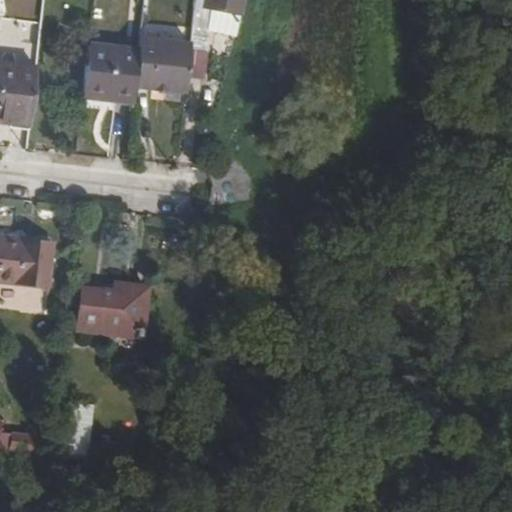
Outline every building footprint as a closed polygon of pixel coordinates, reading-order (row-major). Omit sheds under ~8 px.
[(207,0),(239,10),(241,0),(207,0)] [(191,42),(141,36),(135,86),(186,92),(191,42)] [(90,43),(85,87),(117,91),(116,97),(134,99),(139,48),(90,43)] [(0,63),(0,118),(30,122),(36,66),(0,61),(0,63)] [(53,242),(0,236),(0,279),(48,286),(53,242)] [(141,327),(145,286),(124,284),(124,292),(82,287),(78,330),(136,335),(136,337),(145,338),(145,327),(141,327)] [(67,402),(64,456),(88,458),(91,404),(67,402)] [(13,450),(45,454),(46,437),(14,434),(13,450)]
